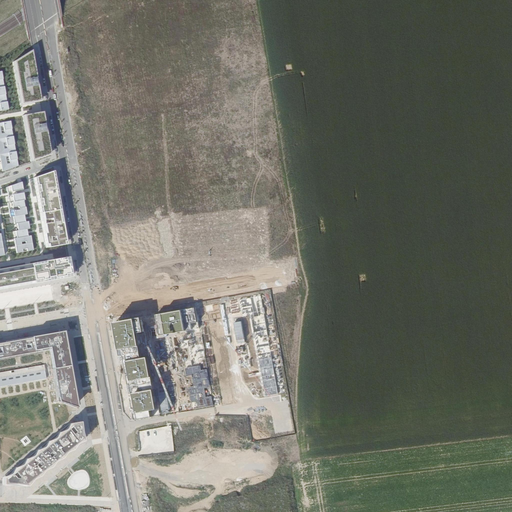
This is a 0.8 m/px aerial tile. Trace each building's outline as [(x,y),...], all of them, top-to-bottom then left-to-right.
[(28,164),(51,155),(32,48),(9,61),(11,69),(0,71),(0,110),(18,107),(28,164)] [(8,112),(0,114),(0,158),(2,169),(19,165),(8,112)] [(89,158),(104,231),(136,224),(127,179),(134,176),(140,169),(140,160),(139,155),(133,148),(124,145),(89,158)] [(37,177),(50,247),(69,244),(55,170),(37,177)] [(22,178),(5,183),(9,215),(28,211),(22,178)] [(23,215),(13,217),(18,234),(12,236),(14,253),(34,247),(23,215)] [(0,289),(72,277),(68,257),(49,260),(0,269),(0,289)] [(260,295),(240,300),(242,314),(251,313),(265,394),(279,391),(260,295)] [(219,303),(203,307),(207,320),(223,318),(219,303)] [(195,307),(156,314),(159,335),(192,329),(191,323),(198,322),(195,307)] [(140,317),(112,322),(118,356),(122,355),(134,420),(151,417),(150,411),(155,410),(146,357),(140,359),(135,333),(142,332),(140,317)] [(223,325),(210,328),(224,402),(239,399),(223,325)] [(0,340),(0,385),(52,376),(56,401),(75,406),(61,329),(0,340)] [(200,366),(185,369),(187,377),(193,376),(194,387),(189,388),(191,403),(198,401),(199,408),(213,406),(212,397),(206,398),(205,388),(210,387),(207,370),(201,371),(200,366)] [(75,420),(2,477),(4,485),(25,484),(80,442),(75,420)]
